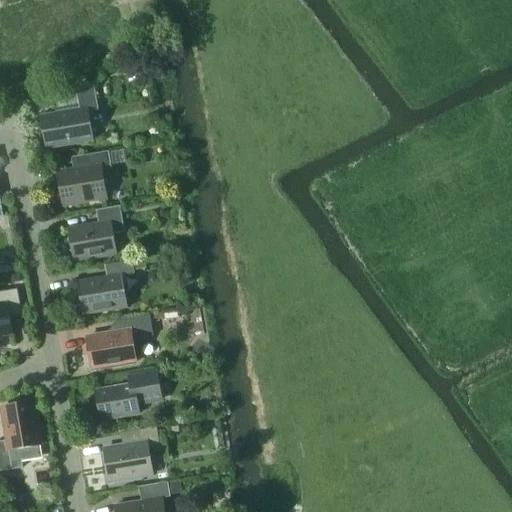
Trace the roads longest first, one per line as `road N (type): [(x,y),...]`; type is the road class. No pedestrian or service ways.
road 1 (residential): [(0,128),(11,145),(52,377)]
road 2 (residential): [(76,511),(52,377)]
